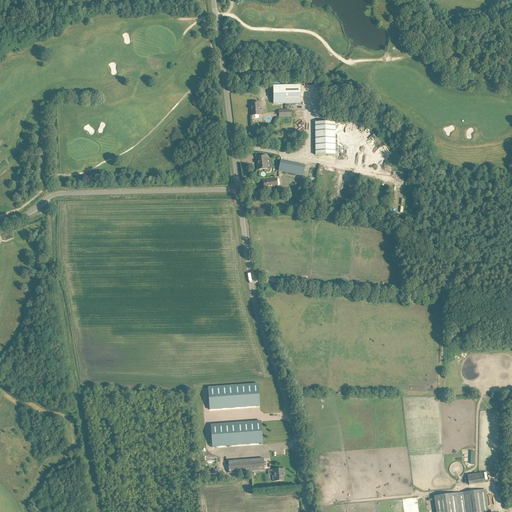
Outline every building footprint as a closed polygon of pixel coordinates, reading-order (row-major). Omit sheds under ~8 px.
[(273,86),(274,103),(300,103),(300,85),(273,86)] [(255,115),(264,115),(263,110),(259,110),(259,102),(250,103),(250,107),(251,107),(252,113),(256,113),(256,115),(255,115)] [(292,109),(293,131),(303,131),(302,109),(292,109)] [(335,122),(315,122),(315,155),(335,155),(335,122)] [(266,155),(261,156),(256,157),(257,161),(258,161),(259,170),(267,169),(265,160),(266,159),(266,155)] [(280,159),(278,167),(301,173),(303,165),(280,159)] [(277,178),(267,180),(262,180),(263,189),(278,187),(277,178)] [(208,388),(210,410),(260,406),(258,384),(208,388)] [(210,424),(212,447),(262,444),(261,420),(210,424)] [(264,458),(228,461),(229,473),(264,470),(264,458)] [(284,469),(279,469),(273,470),(274,475),(275,481),(284,481),(283,476),(283,474),(284,474),(284,469)] [(468,474),(469,483),(483,481),(482,472),(468,474)] [(488,511),(486,490),(469,492),(456,494),(446,495),(443,495),(434,497),(436,511),(488,511)]
